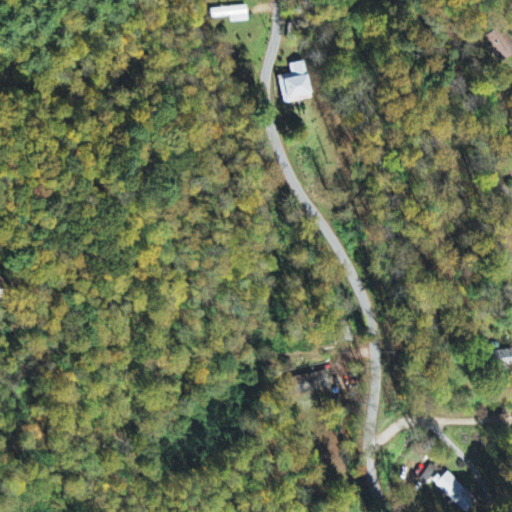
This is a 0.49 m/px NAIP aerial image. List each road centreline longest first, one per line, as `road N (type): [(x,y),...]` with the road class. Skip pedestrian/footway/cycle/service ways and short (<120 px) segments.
road 1 (residential): [(387,511),(346,432),(293,175),(278,170),(260,84),(274,0)]
road 2 (residential): [(511,407),(346,432)]
road 3 (residential): [(394,0),(423,24),(462,89),(511,108)]
